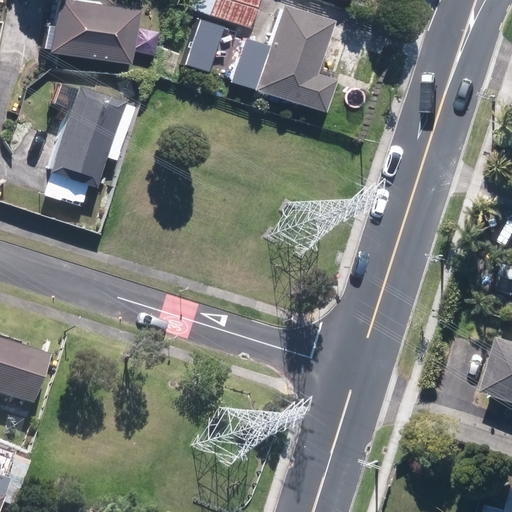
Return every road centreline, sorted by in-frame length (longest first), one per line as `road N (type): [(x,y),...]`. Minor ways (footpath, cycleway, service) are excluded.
road 1 (residential): [(0,261),(356,375)]
road 2 (secondary): [(356,375),(466,26)]
road 3 (secondary): [(311,511),(356,375)]
